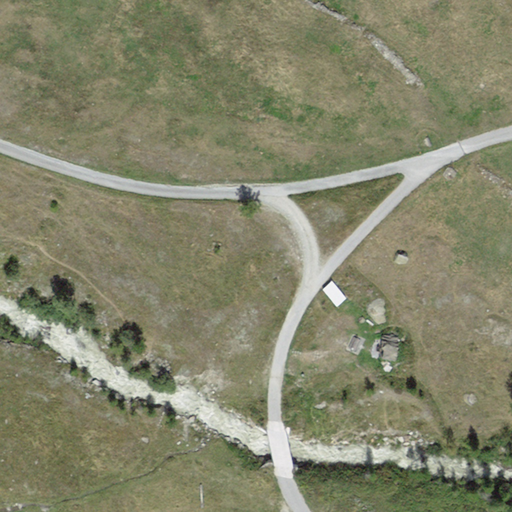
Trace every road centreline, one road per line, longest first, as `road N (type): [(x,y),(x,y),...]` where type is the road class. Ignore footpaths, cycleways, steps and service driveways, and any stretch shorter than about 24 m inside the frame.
road 1 (track): [(293,501),(282,477),(273,387),(281,346),(308,289),(430,161),(511,132)]
road 2 (track): [(0,147),(163,191),(288,188),(430,161)]
road 3 (track): [(255,191),(295,215),(310,246),(308,289)]
